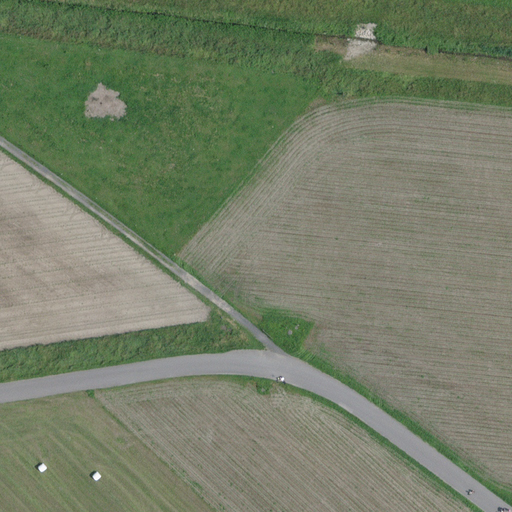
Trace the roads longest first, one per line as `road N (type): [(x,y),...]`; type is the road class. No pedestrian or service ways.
road 1 (unclassified): [(0,393),(260,359),(291,362),(359,398),(511,511)]
road 2 (track): [(0,135),(279,343),(291,362)]
